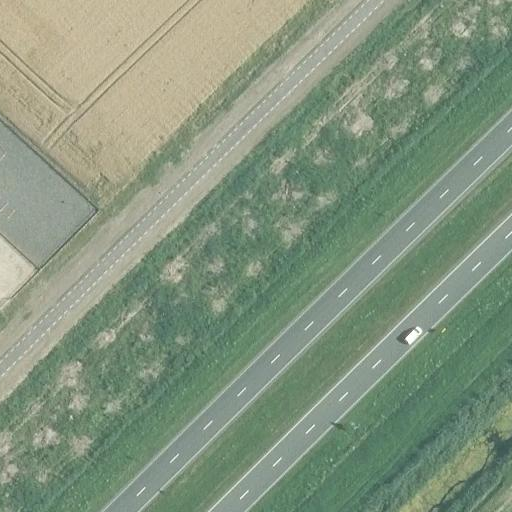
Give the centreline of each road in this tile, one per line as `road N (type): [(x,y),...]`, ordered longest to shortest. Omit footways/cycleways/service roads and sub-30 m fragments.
road 1 (trunk): [(511,130),(122,511)]
road 2 (unclassified): [(0,374),(384,0)]
road 3 (trunk): [(229,511),(511,235)]
